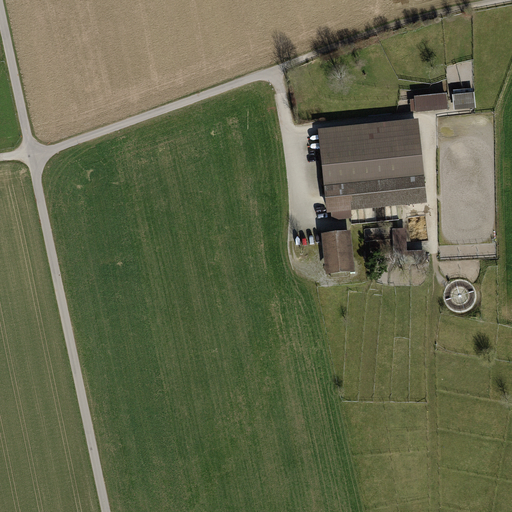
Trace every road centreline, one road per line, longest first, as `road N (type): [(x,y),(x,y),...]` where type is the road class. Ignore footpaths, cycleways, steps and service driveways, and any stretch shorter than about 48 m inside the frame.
road 1 (track): [(502,0),(374,32),(32,153)]
road 2 (track): [(32,153),(106,511)]
road 3 (track): [(0,3),(32,153)]
